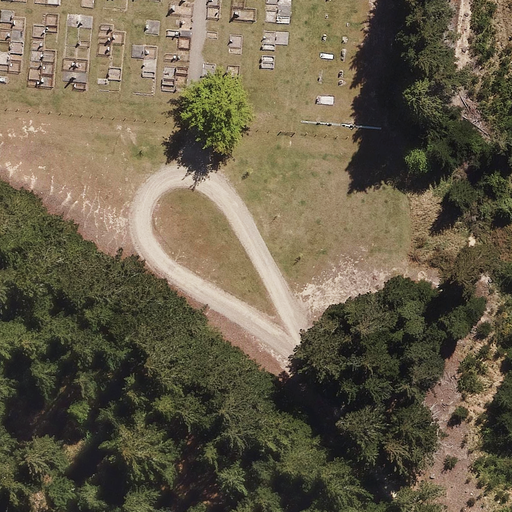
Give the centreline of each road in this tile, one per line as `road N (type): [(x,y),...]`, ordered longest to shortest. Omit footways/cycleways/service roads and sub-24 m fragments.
road 1 (unclassified): [(274,341),(163,274),(115,232),(109,201),(139,174),(185,160),(217,190),(260,281)]
road 2 (unclassified): [(394,511),(274,341)]
